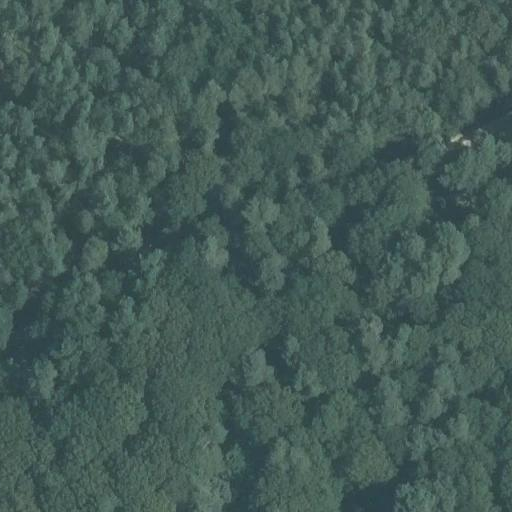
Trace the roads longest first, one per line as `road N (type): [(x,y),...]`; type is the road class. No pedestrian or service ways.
road 1 (track): [(4,350),(511,137)]
road 2 (track): [(105,511),(4,350)]
